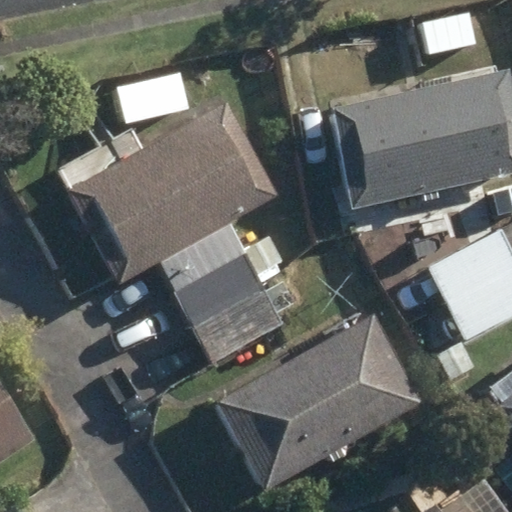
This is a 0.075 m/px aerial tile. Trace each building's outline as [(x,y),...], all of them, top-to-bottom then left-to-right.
[(326,40),(331,67),(362,62),(357,35),(326,40)] [(333,118),(356,216),(511,180),(511,103),(506,79),(333,118)] [(74,198),(125,290),(160,270),(194,333),(265,294),(230,231),(280,204),(229,113),(74,198)] [(448,310),(511,278),(511,256),(503,237),(429,274),(448,310)] [(247,255),(261,276),(281,263),(268,242),(247,255)] [(511,278),(448,310),(466,348),(511,324),(511,278)] [(267,295),(281,318),(299,306),(285,284),(267,295)] [(265,294),(194,333),(214,369),(285,330),(265,294)] [(217,411),(266,498),(425,409),(375,322),(217,411)] [(0,471),(35,447),(0,395),(0,471)] [(511,405),(497,416),(511,436),(511,405)]
